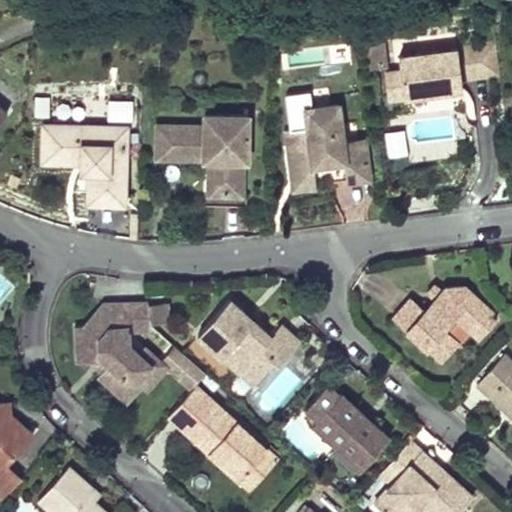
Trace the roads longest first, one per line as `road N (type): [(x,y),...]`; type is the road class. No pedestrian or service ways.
road 1 (residential): [(51,239),(36,291),(38,364),(76,418),(183,511)]
road 2 (residential): [(324,243),(339,314),(511,478)]
road 3 (residential): [(51,239),(190,256),(324,243)]
road 4 (residential): [(324,243),(511,207)]
